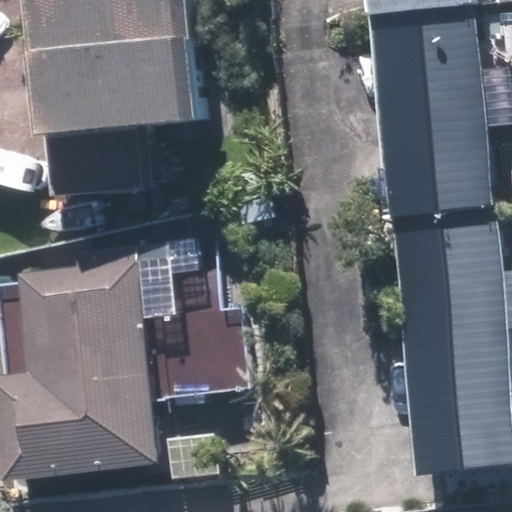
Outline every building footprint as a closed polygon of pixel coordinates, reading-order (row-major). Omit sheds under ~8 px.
[(147,189),(139,129),(205,122),(191,0),(28,0),(51,200),(147,189)] [(495,0),(387,0),(389,21),(497,10),(495,0)] [(511,195),(506,133),(511,132),(511,74),(504,75),(497,10),(389,21),(412,223),(511,211),(511,195)] [(284,197),(214,214),(220,236),(288,219),(284,197)] [(511,211),(412,223),(440,480),(511,471),(511,211)] [(152,266),(36,282),(49,376),(16,382),(29,489),(179,469),(152,266)] [(228,442),(185,444),(187,482),(230,480),(228,442)]
